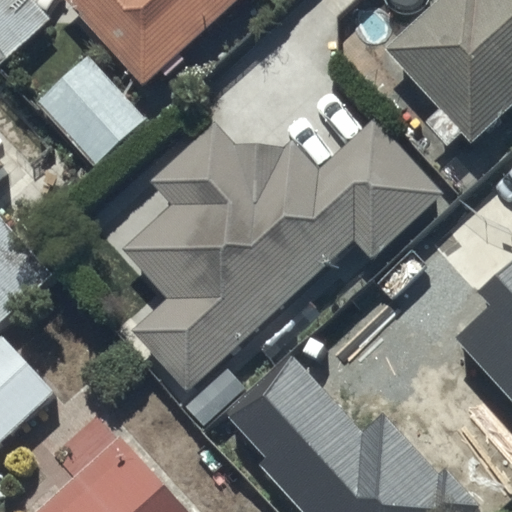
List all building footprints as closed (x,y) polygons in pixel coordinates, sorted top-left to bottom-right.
[(0,0),(0,78),(4,83),(56,36),(23,0),(0,0)] [(69,0),(61,8),(149,104),(262,0),(69,0)] [(511,0),(461,0),(389,69),(443,126),(430,139),(453,164),(467,151),(478,162),(511,129),(511,0)] [(148,136),(93,74),(43,119),(99,180),(148,136)] [(171,317),(136,348),(192,410),(360,258),(377,276),(451,209),(383,134),(322,189),(295,159),(289,165),(241,162),(219,137),(152,197),(175,222),(126,266),(171,317)] [(511,295),(511,219),(490,196),(427,253),(487,318),(511,295)] [(2,222),(0,224),(0,344),(62,289),(2,222)] [(0,451),(57,400),(5,344),(0,348),(0,451)] [(165,511),(128,454),(62,511),(165,511)]
